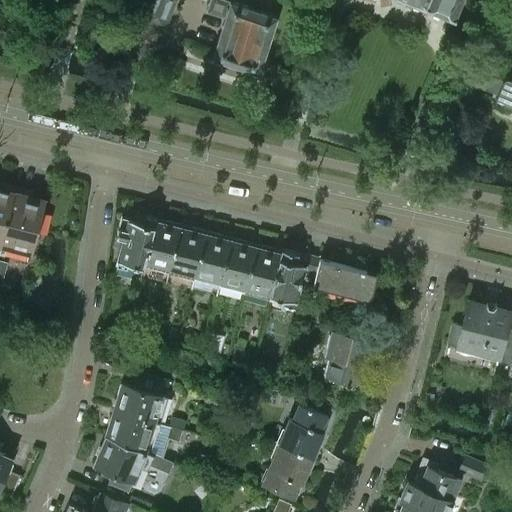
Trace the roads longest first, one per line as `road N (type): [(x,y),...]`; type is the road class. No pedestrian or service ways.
road 1 (tertiary): [(443,213),(111,139)]
road 2 (residential): [(353,511),(387,428),(443,213)]
road 3 (residential): [(61,442),(79,373),(111,139)]
